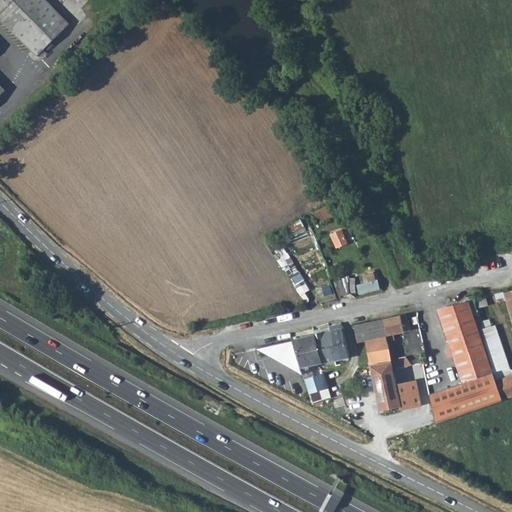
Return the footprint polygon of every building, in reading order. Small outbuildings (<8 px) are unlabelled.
[(0,0),(0,15),(39,55),(69,25),(44,0),(0,0)] [(328,206),(308,217),(311,228),(333,216),(328,206)] [(341,230),(331,234),(338,247),(347,243),(341,230)] [(457,252),(469,250),(467,243),(456,245),(457,252)] [(287,267),(297,279),(303,274),(293,262),(287,267)] [(339,296),(350,293),(349,280),(349,277),(334,281),(339,296)] [(354,288),(354,295),(376,290),(373,277),(362,280),(363,286),(354,288)] [(511,318),(511,290),(495,294),(497,302),(507,300),(511,318)] [(487,306),(484,296),(474,299),(477,308),(487,306)] [(469,300),(438,309),(463,384),(493,373),(469,300)] [(409,313),(412,327),(420,325),(417,312),(409,313)] [(410,330),(407,314),(383,319),(387,335),(410,330)] [(355,325),(359,342),(367,340),(387,335),(383,319),(355,325)] [(495,325),(482,328),(489,349),(501,345),(495,325)] [(349,356),(342,328),(334,329),(333,326),(332,326),(329,327),(334,345),(330,347),(335,360),(349,356)] [(323,362),(335,360),(330,347),(334,345),(329,327),(315,331),(315,334),(323,362)] [(318,363),(323,362),(315,334),(292,339),(297,355),(302,367),(318,363)] [(367,340),(372,365),(392,360),(387,335),(367,340)] [(410,354),(395,357),(396,367),(411,364),(410,354)] [(401,407),(392,360),(372,365),(370,365),(380,411),(401,407)] [(319,367),(318,363),(302,367),(305,378),(314,376),(312,369),(319,367)] [(314,376),(305,378),(307,384),(310,394),(313,404),(330,398),(322,374),(314,376)] [(511,375),(498,380),(504,400),(511,397),(511,375)]
